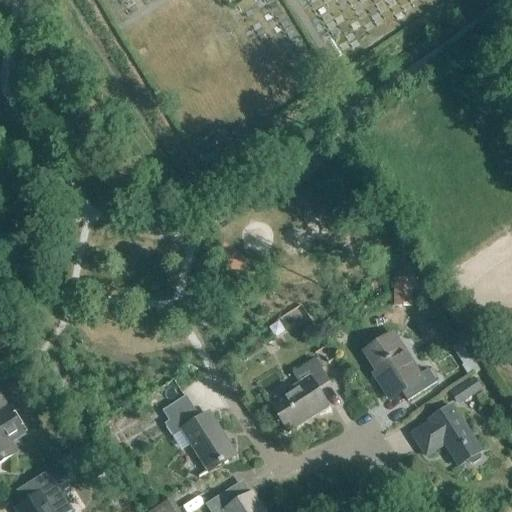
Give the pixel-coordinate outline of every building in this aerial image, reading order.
[(289,316),(281,322),(286,330),(294,324),(289,316)] [(392,331),(363,350),(367,355),(379,374),(380,373),(385,380),(380,383),(391,400),(402,392),(408,402),(435,384),(427,373),(422,377),(396,337),(392,331)] [(469,362),(462,366),(469,378),(476,374),(480,372),(472,360),(469,362)] [(318,392),(331,383),(317,362),(295,376),(301,386),(271,406),(289,434),(329,409),(318,392)] [(26,368),(17,374),(28,392),(37,386),(26,368)] [(461,406),(482,393),(475,382),(454,395),(461,406)] [(0,464),(31,445),(25,437),(27,435),(0,392),(0,464)] [(211,473),(236,456),(210,415),(201,420),(187,397),(164,412),(171,423),(166,426),(174,439),(185,432),(211,473)] [(461,468),(483,454),(454,407),(431,422),(433,424),(414,435),(428,457),(447,446),(461,468)] [(39,495),(15,510),(16,511),(72,511),(56,485),(68,478),(60,465),(32,483),(39,495)] [(265,511),(255,495),(238,506),(230,494),(209,508),(211,511),(265,511)] [(176,511),(179,511),(172,499),(151,511),(176,511)]
